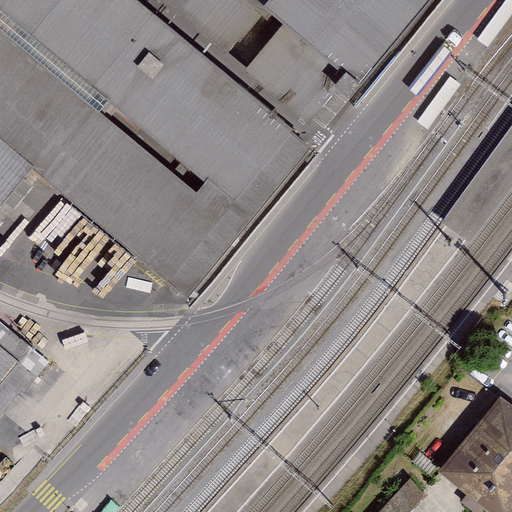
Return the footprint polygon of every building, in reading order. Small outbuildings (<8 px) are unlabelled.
[(189,294),(311,148),(134,0),(0,0),(0,214),(39,168),(189,294)] [(339,88),(351,98),(433,0),(158,0),(226,56),(265,10),(282,24),(244,69),(309,123),(339,88)] [(0,399),(27,367),(0,344),(0,399)] [(511,511),(511,401),(506,396),(443,473),(490,511),(511,511)] [(413,481),(382,511),(415,511),(430,498),(413,481)]
